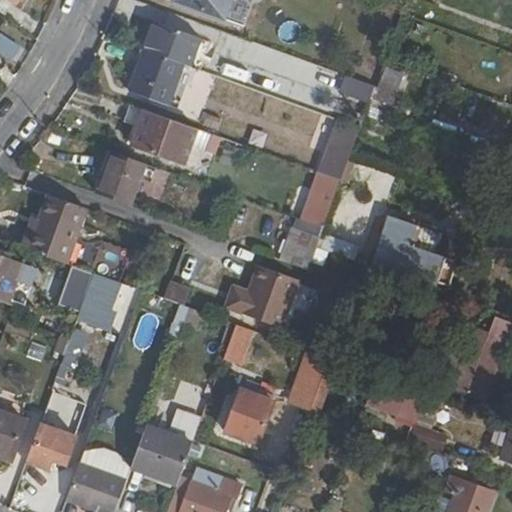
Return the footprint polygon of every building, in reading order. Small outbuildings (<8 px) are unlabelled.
[(16,0),(29,8),(35,0),(16,0)] [(173,0),(227,19),(233,0),(173,0)] [(140,16),(129,45),(137,47),(148,18),(140,16)] [(148,18),(137,47),(144,50),(181,64),(184,65),(195,36),(148,18)] [(0,52),(11,58),(19,45),(0,34),(0,52)] [(167,105),(181,64),(144,50),(129,91),(167,105)] [(370,101),(376,86),(347,76),(342,91),(370,101)] [(194,128),(144,109),(131,144),(181,163),(188,144),(194,128)] [(306,110),(299,127),(313,132),(320,115),(306,110)] [(352,153),(360,129),(339,121),(320,173),(341,181),(352,153)] [(194,128),(188,144),(204,150),(210,134),(194,128)] [(210,134),(204,150),(242,163),(248,147),(210,134)] [(155,166),(111,150),(96,194),(131,206),(140,178),(150,181),(155,166)] [(334,202),(341,181),(320,173),(304,221),(310,223),(324,228),(334,202)] [(87,211),(51,198),(42,221),(38,231),(31,229),(24,249),(68,265),(87,211)] [(392,218),(373,268),(437,290),(448,258),(437,255),(444,237),(392,218)] [(38,231),(42,221),(35,219),(31,229),(38,231)] [(317,247),(324,228),(310,223),(307,233),(295,229),(283,261),(309,271),(312,260),(317,247)] [(328,236),(324,247),(349,255),(353,245),(328,236)] [(91,265),(115,274),(123,250),(100,242),(91,265)] [(328,251),(317,247),(312,260),(324,264),(328,251)] [(0,300),(11,305),(25,265),(0,255),(0,300)] [(278,273),(237,259),(228,284),(211,278),(202,300),(262,321),(278,273)] [(25,265),(11,305),(28,311),(42,272),(25,265)] [(93,274),(75,267),(62,305),(81,312),(83,304),(93,274)] [(111,281),(93,274),(83,304),(101,310),(111,281)] [(187,288),(170,282),(164,300),(181,306),(187,288)] [(421,290),(403,284),(400,296),(417,302),(421,290)] [(81,312),(78,320),(96,326),(101,310),(83,304),(81,312)] [(480,311),(452,389),(485,401),(511,325),(511,323),(497,318),(480,311)] [(497,318),(511,323),(511,317),(499,312),(497,318)] [(232,324),(221,360),(241,366),(253,330),(232,324)] [(331,359),(313,352),(294,404),(312,411),(331,359)] [(176,397),(198,404),(203,388),(181,381),(176,397)] [(34,401),(0,388),(0,443),(17,449),(34,401)] [(244,393),(228,436),(261,448),(276,405),(274,405),(276,400),(263,395),(261,399),(244,393)] [(425,393),(417,417),(433,422),(442,399),(425,393)] [(78,437),(42,424),(28,462),(49,469),(54,455),(69,461),(78,437)] [(194,444),(146,427),(132,468),(179,485),(181,480),(194,444)] [(511,431),(501,461),(511,465),(511,431)] [(116,511),(128,480),(81,464),(69,501),(98,511),(97,511),(116,511)] [(217,492),(222,479),(199,471),(193,485),(217,492)] [(450,511),(487,511),(494,493),(450,478),(445,494),(456,498),(454,504),(450,511)] [(193,485),(181,480),(179,485),(170,511),(234,511),(243,486),(222,479),(217,492),(193,485)] [(450,511),(454,504),(445,500),(440,511),(450,511)]
